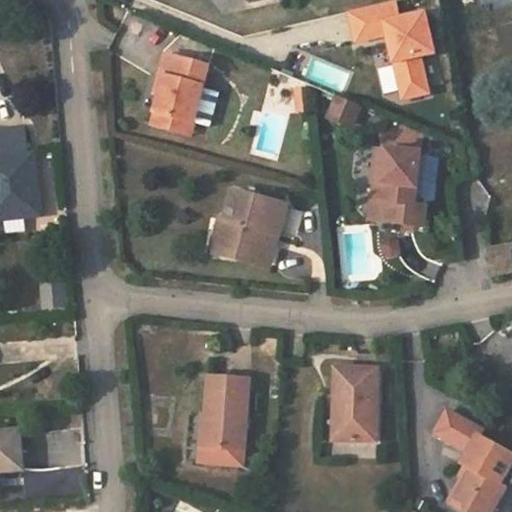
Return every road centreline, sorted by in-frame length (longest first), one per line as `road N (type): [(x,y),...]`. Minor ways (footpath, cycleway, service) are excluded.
road 1 (residential): [(93,296),(310,316),(445,315),(511,299)]
road 2 (residential): [(63,0),(93,296)]
road 3 (residential): [(93,296),(108,511)]
